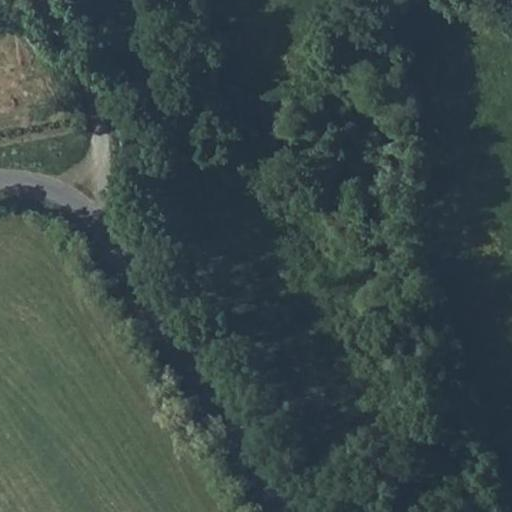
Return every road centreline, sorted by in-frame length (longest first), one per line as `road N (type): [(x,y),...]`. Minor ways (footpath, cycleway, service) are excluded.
road 1 (unclassified): [(279,511),(113,244),(70,201),(0,181)]
road 2 (track): [(70,201),(99,161),(101,110),(44,0)]
